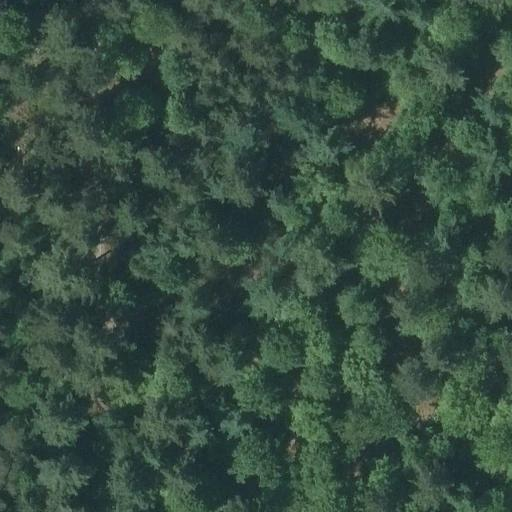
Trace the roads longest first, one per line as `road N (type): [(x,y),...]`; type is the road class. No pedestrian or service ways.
road 1 (track): [(200,497),(508,0)]
road 2 (unknown): [(192,511),(200,497),(88,300),(82,0)]
